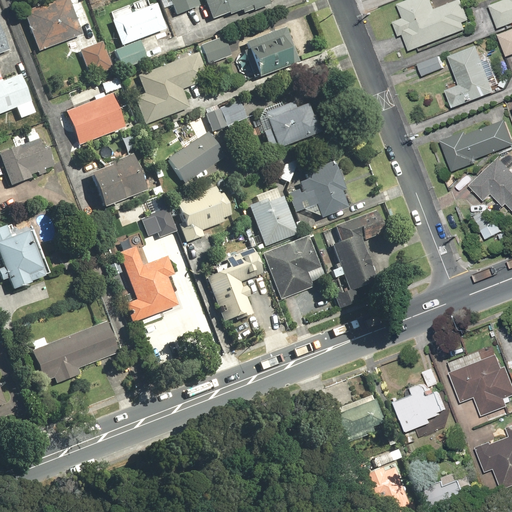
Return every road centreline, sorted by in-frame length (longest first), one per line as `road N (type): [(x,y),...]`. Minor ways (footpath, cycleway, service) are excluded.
road 1 (primary): [(457,299),(0,476)]
road 2 (residential): [(342,0),(457,299)]
road 3 (unknown): [(153,417),(83,227),(61,201),(30,199)]
